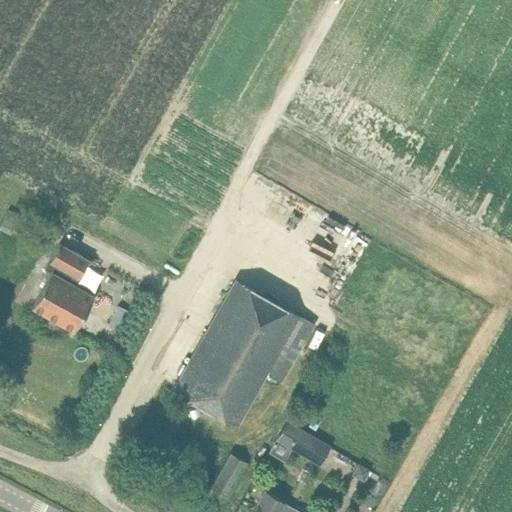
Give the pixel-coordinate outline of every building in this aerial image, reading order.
[(0,229),(9,234),(20,214),(8,208),(0,222),(0,229)] [(323,239),(334,247),(355,215),(344,208),(323,239)] [(78,214),(73,224),(91,232),(96,222),(78,214)] [(73,330),(93,295),(74,285),(88,259),(58,242),(43,269),(50,273),(31,306),(73,330)] [(282,378),(313,324),(252,290),(235,280),(174,388),(236,423),(246,406),(266,369),(282,378)] [(334,455),(342,434),(305,420),(297,441),(334,455)] [(227,497),(237,480),(247,461),(229,451),(209,487),(227,497)] [(363,478),(368,468),(357,462),(352,472),(363,478)] [(295,511),(285,506),(287,503),(264,491),(252,511),(295,511)]
